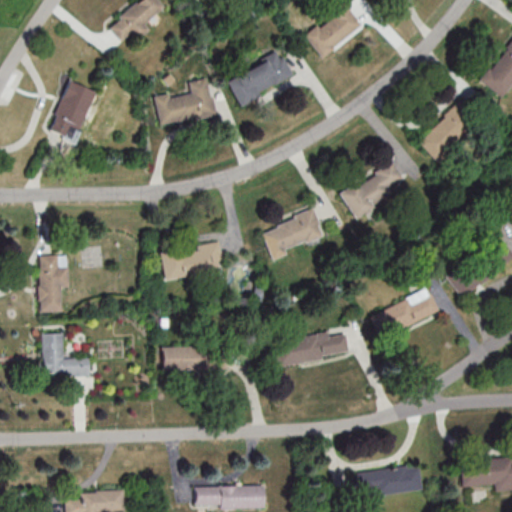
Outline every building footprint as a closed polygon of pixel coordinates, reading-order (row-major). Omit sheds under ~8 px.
[(108,27),(119,17),(117,15),(136,0),(157,0),(162,6),(155,12),(160,18),(157,19),(158,21),(155,24),(154,23),(151,24),(146,20),(142,23),(147,29),(135,40),(129,32),(119,40),(108,27)] [(320,58),(362,26),(344,2),(302,34),(320,58)] [(511,36),(479,81),(502,98),(511,84),(511,36)] [(237,106),(293,79),(280,51),(224,78),(237,106)] [(187,81),(189,92),(154,98),(159,125),(216,114),(209,77),(187,81)] [(78,132),(95,91),(68,79),(47,129),(67,137),(70,129),(78,132)] [(417,142),(435,161),(477,121),(458,102),(417,142)] [(352,217),(404,181),(389,159),(337,195),(352,217)] [(325,237),(314,209),(260,230),(270,258),(325,237)] [(511,259),(511,254),(500,239),(446,278),(460,297),(511,259)] [(163,280),(223,268),(218,242),(158,254),(163,280)] [(37,255),(37,311),(60,311),(60,287),(68,287),(68,255),(37,255)] [(437,312),(427,289),(368,315),(378,338),(437,312)] [(347,356),(344,331),(273,340),(276,365),(347,356)] [(89,375),(89,357),(63,357),(63,333),(41,333),(41,375),(89,375)] [(226,369),(226,347),(161,347),(161,369),(226,369)] [(493,484),(494,491),(511,490),(511,456),(460,460),(461,486),(493,484)] [(421,490),(419,465),(351,471),(354,503),(379,501),(378,494),(421,490)] [(264,486),(193,487),(193,510),(264,509),(264,486)] [(64,493),(64,511),(101,511),(102,511),(124,511),(124,492),(64,493)]
